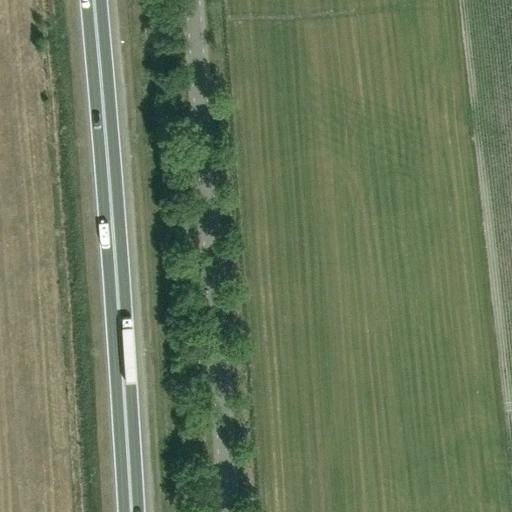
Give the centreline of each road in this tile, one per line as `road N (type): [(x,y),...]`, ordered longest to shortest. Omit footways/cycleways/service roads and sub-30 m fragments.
road 1 (unclassified): [(233,511),(191,0)]
road 2 (trunk): [(129,511),(93,0)]
